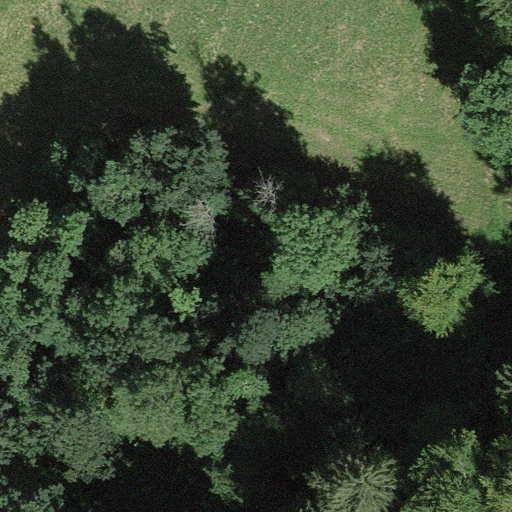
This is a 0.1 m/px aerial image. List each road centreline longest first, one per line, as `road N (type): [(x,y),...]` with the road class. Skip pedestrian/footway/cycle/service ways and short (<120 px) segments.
road 1 (track): [(509,0),(502,125),(511,264)]
road 2 (track): [(511,384),(487,511)]
